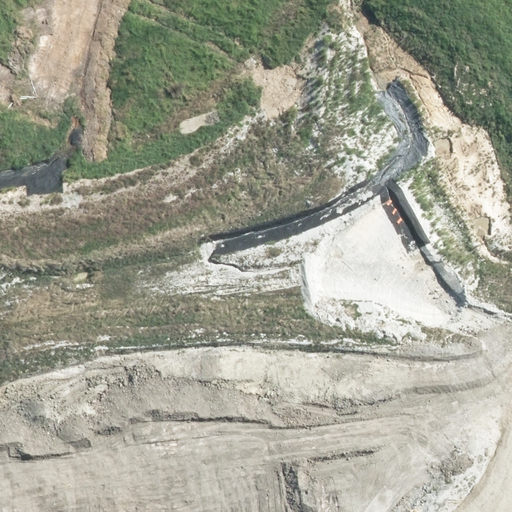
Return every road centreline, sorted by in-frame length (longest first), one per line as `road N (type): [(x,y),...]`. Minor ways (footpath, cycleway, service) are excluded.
road 1 (trunk): [(29,511),(170,438),(511,198)]
road 2 (trunk): [(89,233),(156,316),(239,336),(293,319),(511,172)]
road 3 (trunk): [(511,269),(304,404),(115,511)]
road 4 (track): [(0,170),(251,148),(358,0)]
road 5 (trunk): [(511,274),(422,365),(256,470),(228,511)]
road 6 (trunk): [(0,487),(93,429),(110,385),(115,336),(89,233)]
road 7 (trunk): [(89,233),(57,127),(57,0)]
